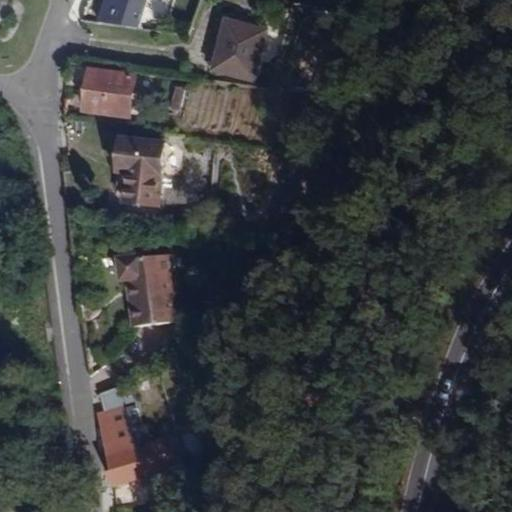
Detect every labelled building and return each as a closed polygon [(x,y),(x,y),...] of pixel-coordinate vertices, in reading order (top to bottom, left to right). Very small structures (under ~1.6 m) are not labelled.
[(104,0),(103,4),(99,20),(108,23),(138,28),(146,0),(104,0)] [(225,19),(212,69),(252,80),(257,61),(273,65),(281,33),(225,19)] [(84,109),(133,116),(138,79),(90,70),(91,65),(71,62),(67,83),(81,86),(78,102),(84,104),(84,109)] [(164,143),(164,142),(120,138),(117,171),(127,172),(125,194),(124,203),(158,206),(161,173),(171,174),(179,168),(181,151),(174,144),(164,143)] [(115,193),(125,194),(127,172),(117,171),(115,193)] [(127,280),(133,327),(176,321),(168,254),(141,257),(141,255),(119,258),(121,280),(127,280)] [(181,462),(177,464),(168,436),(144,443),(130,381),(98,394),(102,411),(96,412),(106,455),(101,456),(111,487),(138,477),(140,483),(150,480),(155,496),(187,488),(181,462)]
